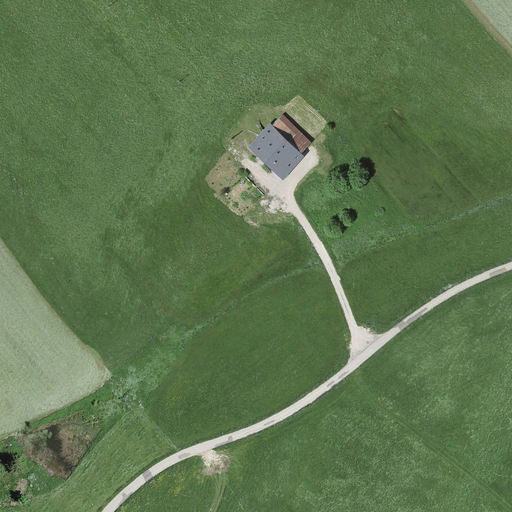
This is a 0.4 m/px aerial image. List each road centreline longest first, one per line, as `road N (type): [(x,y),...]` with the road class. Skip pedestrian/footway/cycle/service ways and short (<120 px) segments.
road 1 (unclassified): [(112,511),(162,467),(284,417),(419,314),(511,267)]
road 2 (track): [(366,355),(328,260),(299,215),(238,153)]
